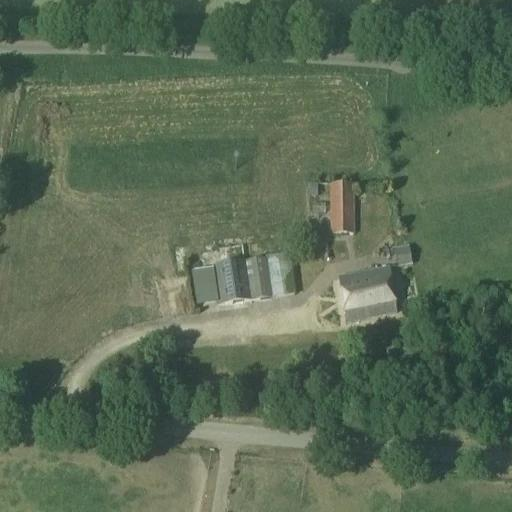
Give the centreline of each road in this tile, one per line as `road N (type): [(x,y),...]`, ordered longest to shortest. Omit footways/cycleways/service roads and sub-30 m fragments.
road 1 (unclassified): [(0,412),(511,461)]
road 2 (unclassified): [(511,65),(454,71),(0,48)]
